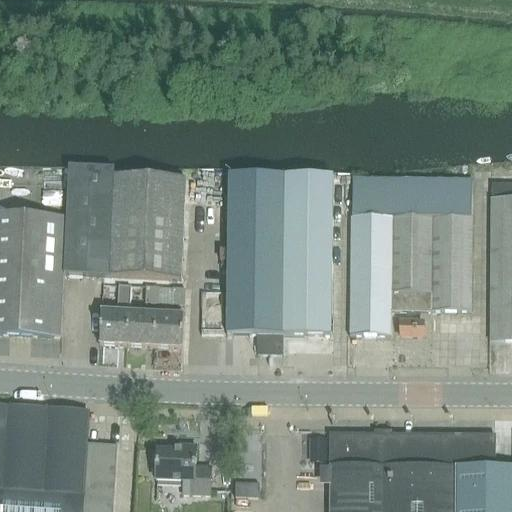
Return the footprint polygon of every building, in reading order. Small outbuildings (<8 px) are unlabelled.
[(114,218),(116,177),(116,170),(71,168),(65,276),(111,278),(114,218)] [(188,181),(116,177),(114,218),(111,278),(184,281),(188,181)] [(230,178),(227,338),(258,338),(258,316),(284,316),(283,338),(331,339),(334,180),(286,179),(230,178)] [(353,339),(392,339),(393,314),(472,315),(474,183),(355,182),(353,339)] [(511,201),(492,201),(490,344),(511,343),(511,201)] [(0,216),(0,336),(61,339),(66,219),(0,216)] [(100,348),(128,349),(129,315),(130,315),(131,290),(119,289),(118,315),(102,314),(100,348)] [(160,290),(147,290),(146,305),(159,306),(160,290)] [(172,307),(185,308),(186,292),(173,292),(172,307)] [(129,316),(128,349),(155,350),(157,317),(130,316),(129,316)] [(258,338),(258,358),(283,358),(283,338),(284,316),(258,316),(258,338)] [(157,317),(155,350),(183,352),(184,319),(157,317)] [(403,325),(403,339),(425,339),(425,325),(403,325)] [(30,368),(30,379),(61,380),(61,370),(30,368)] [(0,511),(113,511),(117,449),(87,447),(89,415),(0,409),(0,511)] [(511,511),(511,470),(496,470),(496,439),(330,438),(330,470),(332,470),(331,511),(511,511)] [(184,497),(211,499),(213,470),(196,469),(197,449),(183,448),(183,453),(158,452),(157,483),(185,484),(184,497)]
